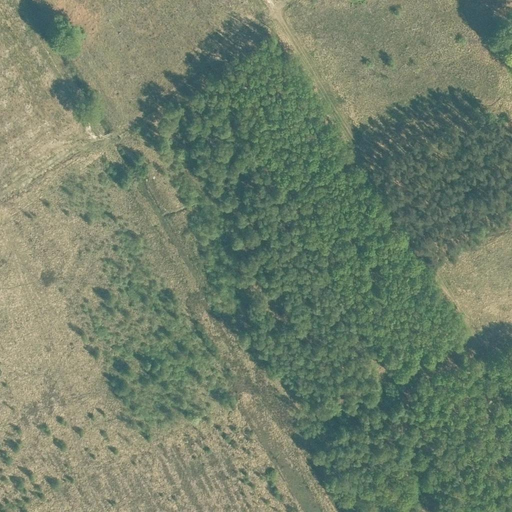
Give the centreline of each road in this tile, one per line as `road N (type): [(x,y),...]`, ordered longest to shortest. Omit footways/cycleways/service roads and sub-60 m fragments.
road 1 (track): [(273,7),(511,405)]
road 2 (track): [(106,135),(273,7)]
